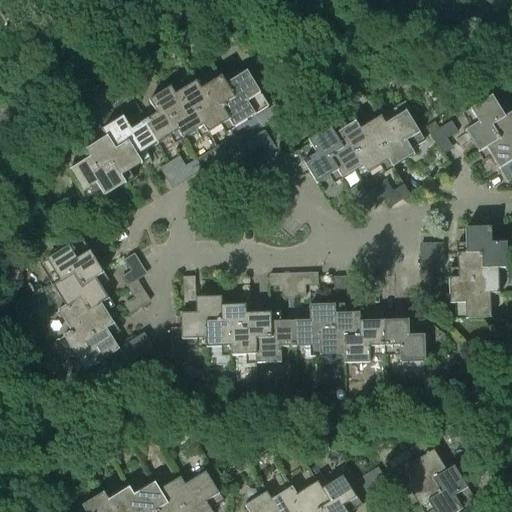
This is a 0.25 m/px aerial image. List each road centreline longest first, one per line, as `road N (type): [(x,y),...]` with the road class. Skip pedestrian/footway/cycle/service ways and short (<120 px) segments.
road 1 (residential): [(336,239),(275,177),(225,179),(180,200)]
road 2 (residential): [(336,239),(354,245),(383,239),(413,219),(511,207)]
road 3 (residential): [(188,257),(300,259),(336,239)]
